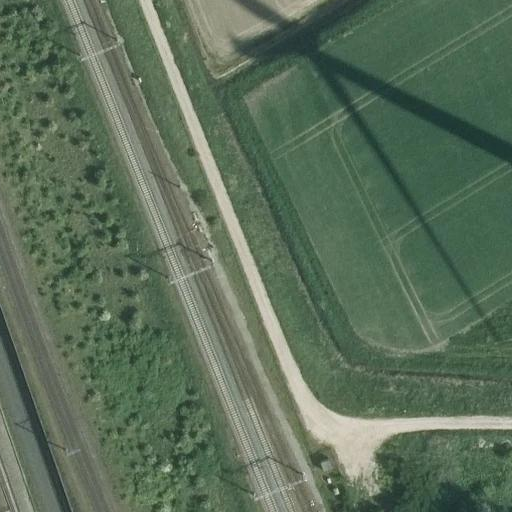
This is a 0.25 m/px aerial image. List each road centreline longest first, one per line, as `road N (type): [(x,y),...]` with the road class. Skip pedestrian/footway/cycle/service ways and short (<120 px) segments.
road 1 (unclassified): [(301,398),(143,0)]
road 2 (track): [(511,423),(350,429),(311,414),(301,398)]
